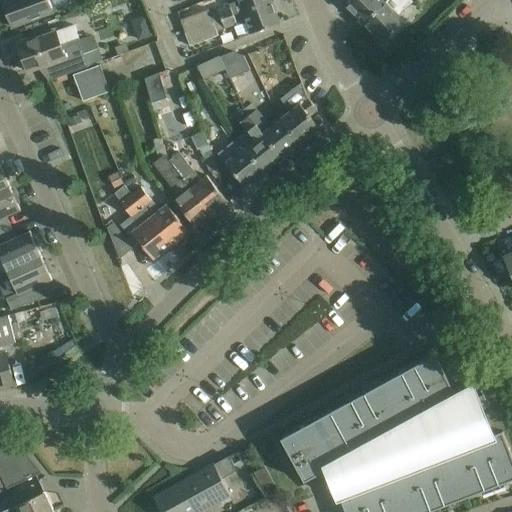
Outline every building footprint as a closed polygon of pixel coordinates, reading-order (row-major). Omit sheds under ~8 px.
[(5,0),(3,1),(12,27),(31,20),(54,12),(54,11),(70,5),(68,0),(5,0)] [(272,1),(271,0),(239,0),(241,4),(231,7),(211,14),(209,9),(181,20),(186,33),(272,1)] [(351,0),(346,5),(365,24),(386,3),(382,0),(351,0)] [(388,0),(386,3),(365,24),(384,43),(405,22),(395,13),(408,0),(388,0)] [(280,23),(272,1),(186,33),(191,47),(219,36),(218,32),(235,25),(240,39),(280,23)] [(136,19),(134,24),(139,40),(152,35),(146,16),(136,19)] [(38,39),(19,46),(23,57),(20,58),(24,70),(27,69),(29,72),(51,64),(57,79),(75,72),(89,67),(102,62),(92,36),(81,40),(80,39),(75,26),(57,32),(56,32),(55,28),(40,34),(41,38),(38,39)] [(221,57),(226,70),(230,79),(251,70),(244,56),(234,52),(221,57)] [(226,70),(221,57),(220,56),(198,66),(204,80),(226,70)] [(111,91),(101,65),(74,75),(84,101),(111,91)] [(167,98),(165,89),(159,73),(148,78),(145,78),(152,103),(167,98)] [(282,99),(291,113),(282,119),(301,143),(320,128),(310,116),(318,110),(308,98),(302,83),(287,95),(282,99)] [(250,116),(283,157),(301,143),(282,119),(271,128),(257,110),(252,103),(245,109),(250,116)] [(68,118),(71,127),(83,123),(80,114),(68,118)] [(246,148),(264,172),(283,157),(250,116),(240,123),(247,132),(238,139),(246,148)] [(227,163),(233,171),(246,187),(264,172),(246,148),(234,157),(222,128),(214,132),(227,163)] [(204,133),(193,137),(198,150),(209,146),(204,133)] [(196,226),(212,214),(170,161),(166,156),(167,155),(162,138),(154,141),(160,159),(155,163),(164,174),(182,197),(177,201),(196,226)] [(218,169),(211,150),(203,153),(210,172),(218,169)] [(202,181),(184,158),(180,154),(170,161),(212,214),(227,202),(207,177),(202,181)] [(0,190),(11,186),(8,181),(10,180),(4,167),(2,168),(0,162),(0,190)] [(0,232),(7,229),(2,218),(20,210),(20,211),(22,211),(19,204),(21,203),(15,190),(13,191),(11,186),(0,190),(0,232)] [(122,204),(140,226),(132,232),(154,260),(172,246),(127,188),(125,186),(115,194),(123,204),(122,204)] [(141,187),(132,194),(172,246),(189,232),(177,216),(168,205),(161,211),(142,188),(141,187)] [(114,223),(108,228),(112,239),(121,232),(114,223)] [(7,229),(0,232),(0,251),(9,271),(42,256),(40,250),(42,250),(36,236),(34,237),(31,231),(29,231),(30,232),(12,241),(7,229)] [(19,293),(7,299),(12,310),(39,300),(34,288),(51,280),(52,281),(53,280),(50,274),(52,273),(46,260),(44,261),(42,256),(9,271),(19,293)] [(157,258),(147,271),(155,278),(166,264),(157,258)] [(0,355),(4,355),(1,347),(16,342),(9,315),(0,317),(0,355)] [(6,354),(4,355),(0,355),(0,389),(14,385),(6,354)] [(423,368),(402,380),(399,374),(370,391),(373,396),(351,407),(349,402),(319,418),(322,424),(301,435),(298,430),(282,439),(305,482),(327,470),(459,398),(457,395),(436,354),(420,363),(423,368)] [(459,398),(327,470),(337,497),(340,496),(340,495),(494,435),(484,408),(491,405),(479,376),(479,375),(477,373),(476,372),(474,372),(472,372),(471,372),(469,373),(467,374),(466,376),(465,378),(465,380),(466,382),(468,389),(457,395),(459,398)] [(340,495),(340,496),(346,511),(427,511),(426,507),(448,499),(450,504),(482,492),(480,487),(502,478),(504,484),(511,480),(511,454),(503,432),(494,435),(340,495)] [(43,472),(23,449),(8,456),(0,439),(0,473),(8,490),(38,475),(43,472)] [(215,464),(154,497),(162,511),(201,511),(232,495),(215,464)] [(265,466),(254,472),(268,497),(279,491),(265,466)] [(2,511),(51,511),(54,511),(47,494),(46,492),(39,496),(18,505),(2,511)]
